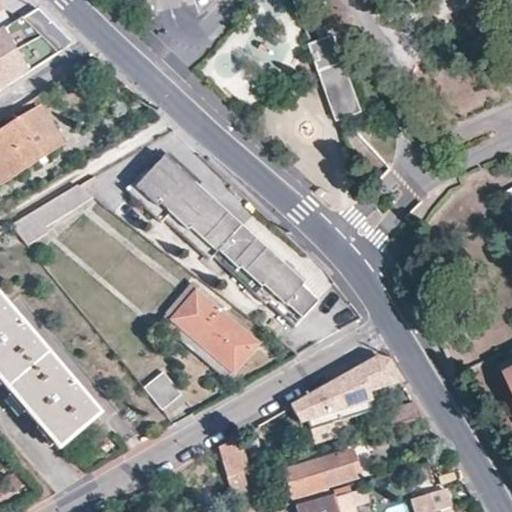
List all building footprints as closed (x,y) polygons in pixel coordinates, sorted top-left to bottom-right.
[(326,3),(324,0),(294,0),(299,13),(306,11),(326,3)] [(50,24),(36,10),(20,21),(56,56),(57,55),(71,45),(50,24)] [(0,92),(56,56),(20,21),(0,33),(0,92)] [(315,56),(319,67),(331,63),(327,53),(315,56)] [(320,70),(338,118),(361,109),(343,61),(320,70)] [(0,136),(0,185),(2,189),(65,148),(55,132),(41,110),(0,136)] [(306,288),(252,237),(236,222),(166,158),(131,197),(169,231),(172,228),(210,264),(214,259),(266,308),(269,305),(295,329),(318,305),(303,291),(306,288)] [(77,187),(11,226),(28,247),(51,232),(48,228),(94,199),(80,189),(77,187)] [(260,344),(222,313),(225,309),(218,303),(214,307),(198,293),(175,322),(207,349),(236,373),(260,344)] [(101,415),(0,298),(0,376),(19,399),(62,449),(101,415)] [(344,328),(318,305),(295,329),(314,345),(344,328)] [(361,370),(322,391),(324,399),(304,405),(317,444),(337,437),(332,423),(374,409),(369,391),(361,370)] [(164,374),(145,389),(162,411),(182,394),(164,374)] [(423,419),(414,405),(391,412),(394,427),(423,419)] [(229,478),(250,471),(239,437),(219,447),(229,478)] [(359,463),(356,452),(289,470),(297,499),(330,490),(330,488),(363,479),(359,463)] [(271,481),(267,466),(250,471),(229,478),(237,509),(250,505),(246,488),(271,481)] [(441,511),(452,509),(447,490),(414,500),(417,511),(441,511)] [(354,511),(349,494),(335,498),(335,496),(295,509),(295,511),(354,511)] [(276,506),(274,497),(254,503),(257,511),(276,506)]
